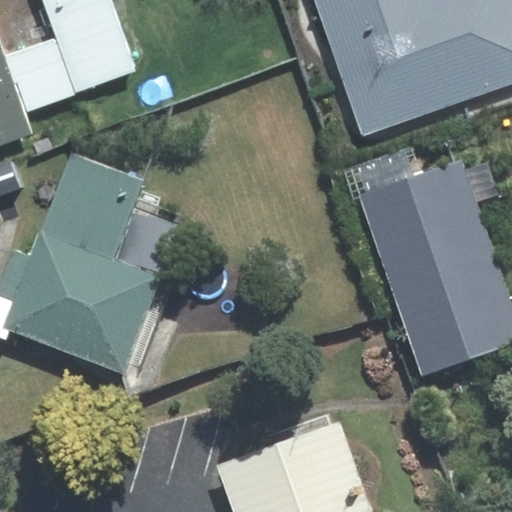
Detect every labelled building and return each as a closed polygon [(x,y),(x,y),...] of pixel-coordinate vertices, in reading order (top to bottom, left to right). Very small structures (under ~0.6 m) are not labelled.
[(0,4),(0,141),(43,126),(34,99),(146,62),(123,0),(59,0),(70,31),(16,50),(0,4)] [(511,0),(331,0),(376,128),(511,80),(511,0)] [(16,326),(136,374),(174,277),(125,256),(156,180),(86,152),(16,326)] [(434,373),(511,346),(511,272),(472,156),(373,191),(434,373)] [(384,511),(353,422),(234,464),(251,511),(384,511)]
